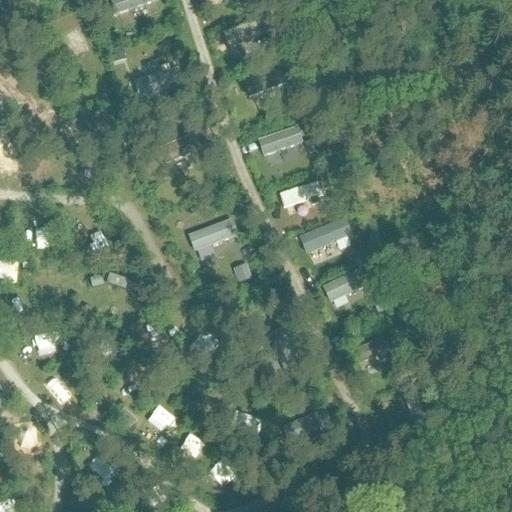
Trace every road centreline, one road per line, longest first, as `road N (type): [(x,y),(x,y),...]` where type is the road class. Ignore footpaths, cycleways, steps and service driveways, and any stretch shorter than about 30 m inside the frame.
road 1 (track): [(343,451),(366,435),(250,194),(186,0)]
road 2 (track): [(0,361),(50,416),(140,460),(202,511)]
road 3 (track): [(0,197),(116,204),(132,216),(172,286)]
